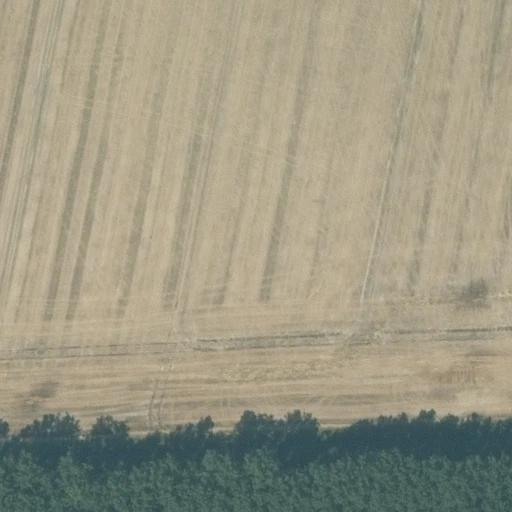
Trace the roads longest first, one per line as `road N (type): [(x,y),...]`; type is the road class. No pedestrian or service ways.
road 1 (track): [(511,417),(0,441)]
road 2 (track): [(511,466),(0,488)]
